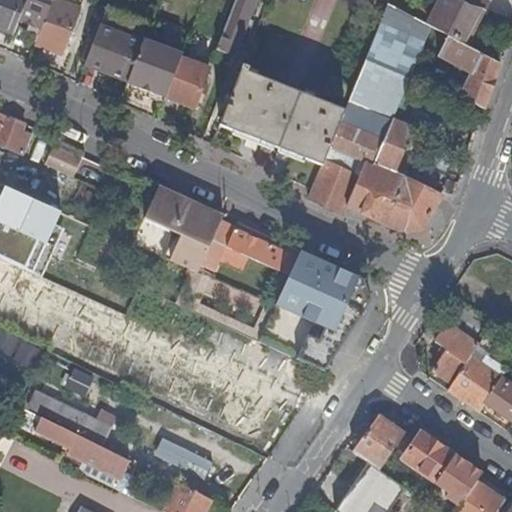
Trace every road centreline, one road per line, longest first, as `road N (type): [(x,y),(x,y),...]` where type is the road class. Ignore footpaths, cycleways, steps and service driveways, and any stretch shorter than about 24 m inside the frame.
road 1 (residential): [(429,284),(0,89)]
road 2 (residential): [(375,372),(271,511)]
road 3 (residential): [(375,372),(511,466)]
